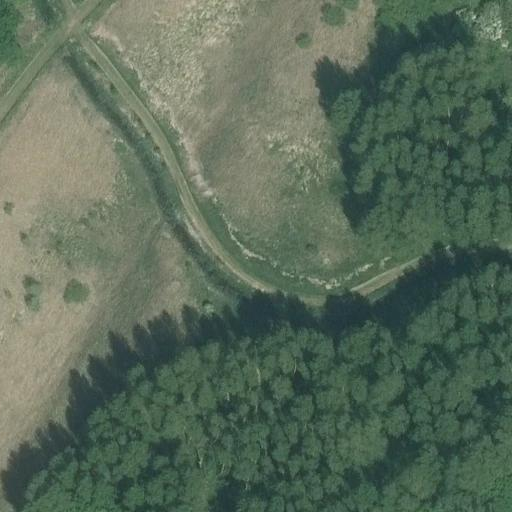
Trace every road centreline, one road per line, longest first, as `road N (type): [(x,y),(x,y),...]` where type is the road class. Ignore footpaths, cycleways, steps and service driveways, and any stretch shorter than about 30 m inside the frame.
road 1 (track): [(70,23),(155,135),(211,239),(272,284),(339,291),(434,254),(511,244)]
road 2 (track): [(0,114),(92,0)]
